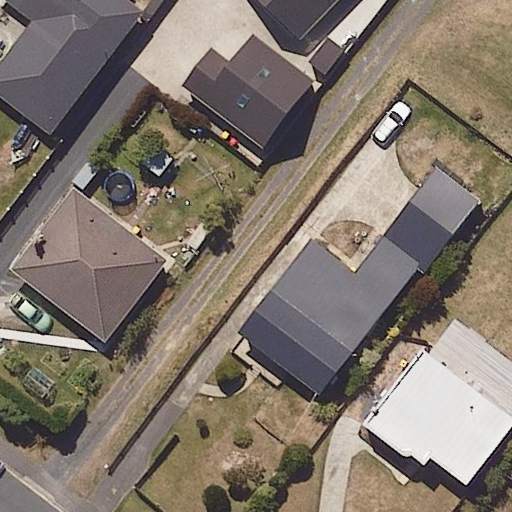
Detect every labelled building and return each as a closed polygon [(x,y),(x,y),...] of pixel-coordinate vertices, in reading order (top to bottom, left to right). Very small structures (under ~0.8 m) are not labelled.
[(138,26),(104,0),(6,0),(35,21),(0,67),(0,95),(53,137),(138,26)] [(343,0),(260,0),(303,41),(343,0)] [(305,88),(257,50),(235,79),(283,117),(305,88)] [(481,204),(439,173),(359,278),(317,246),(246,339),(323,397),(421,270),(428,275),(481,204)] [(170,265),(77,193),(15,272),(109,344),(170,265)] [(511,434),(511,418),(427,354),(370,429),(427,472),(436,462),(471,489),(511,434)]
